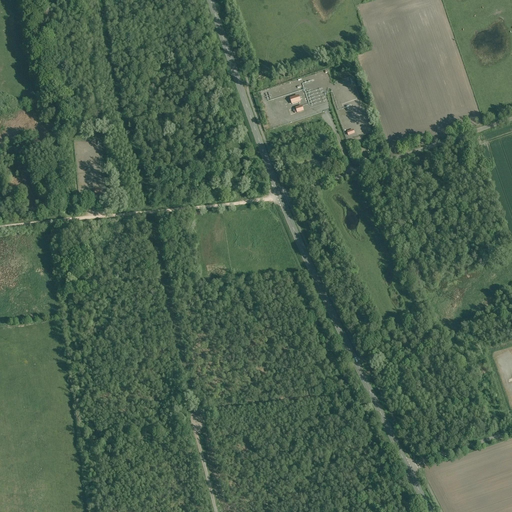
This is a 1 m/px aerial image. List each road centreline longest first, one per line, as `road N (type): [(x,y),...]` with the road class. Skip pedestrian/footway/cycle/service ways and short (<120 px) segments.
road 1 (tertiary): [(280,197),(405,463)]
road 2 (unclassified): [(511,118),(280,197)]
road 3 (tertiary): [(211,0),(280,197)]
